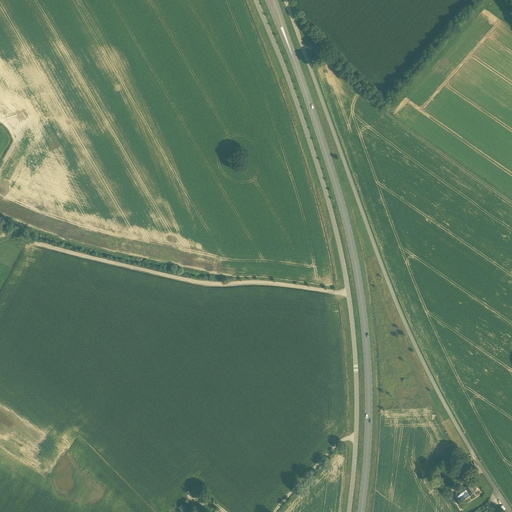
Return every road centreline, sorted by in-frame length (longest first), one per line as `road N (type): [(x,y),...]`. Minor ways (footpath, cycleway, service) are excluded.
road 1 (unclassified): [(255,0),(309,139),(343,263),(356,392),(348,511)]
road 2 (primary): [(271,0),(336,186),(357,277),(368,387),(360,511)]
road 3 (track): [(348,291),(190,280),(0,232)]
road 4 (track): [(511,203),(377,109),(317,48),(303,49)]
